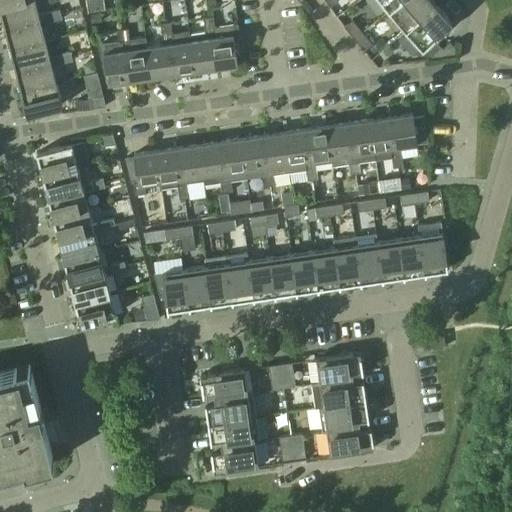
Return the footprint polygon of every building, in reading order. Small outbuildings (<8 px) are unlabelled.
[(26,0),(0,6),(0,9),(5,28),(40,19),(41,24),(51,21),(49,12),(39,15),(34,0),(26,0)] [(379,0),(388,11),(401,0),(379,0)] [(397,22),(405,31),(435,4),(431,0),(401,0),(388,11),(397,22)] [(423,50),(430,57),(441,46),(434,39),(451,22),(442,12),(435,4),(405,31),(413,39),(423,50)] [(49,12),(51,21),(61,19),(62,19),(59,9),(58,9),(49,12)] [(204,28),(214,26),(213,16),(203,17),(204,28)] [(5,28),(10,49),(45,40),(41,24),(40,19),(5,28)] [(344,26),(354,38),(362,32),(352,20),(344,26)] [(160,24),(162,34),(172,33),(170,22),(160,24)] [(211,37),(215,67),(237,64),(236,55),(238,55),(237,43),(234,43),(233,35),(239,34),(237,23),(214,26),(216,36),(211,37)] [(188,31),(194,70),(215,67),(211,37),(216,36),(214,26),(204,28),(205,32),(189,34),(189,31),(188,31)] [(117,30),(119,40),(129,39),(127,28),(117,30)] [(168,43),(173,74),(194,70),(188,31),(172,33),(173,43),(168,43)] [(354,38),(364,51),(372,44),(362,32),(354,38)] [(147,47),(151,77),(173,74),(168,43),(173,43),(172,33),(162,34),(163,44),(147,47)] [(125,50),(130,80),(151,77),(147,47),(145,36),(129,39),(130,49),(125,50)] [(101,42),(108,83),(130,80),(125,50),(130,49),(129,39),(119,40),(101,42)] [(10,49),(15,70),(50,61),(52,66),(62,63),(59,54),(49,56),(45,40),(10,49)] [(59,54),(62,63),(71,61),(73,61),(70,51),(69,51),(59,54)] [(15,70),(21,91),(56,82),(52,66),(50,61),(15,70)] [(21,91),(27,114),(62,105),(56,82),(21,91)] [(91,98),(92,108),(105,106),(103,96),(91,98)] [(413,113),(391,116),(395,146),(390,147),(391,157),(401,156),(400,145),(417,143),(428,141),(424,115),(413,117),(413,113)] [(391,116),(369,119),(375,159),(391,157),(390,147),(395,146),(391,116)] [(369,119),(348,122),(352,152),(347,153),(348,163),(359,162),(359,161),(375,159),(369,119)] [(348,122),(326,125),(332,165),(348,163),(347,153),(352,152),(348,122)] [(326,125),(305,129),(309,159),(304,159),(306,169),(306,170),(316,168),(315,164),(331,162),(332,165),(326,125)] [(305,129),(284,132),(290,172),(306,169),(304,159),(309,159),(305,129)] [(284,132),(262,135),(267,165),(262,166),(263,176),(273,174),(290,172),(284,132)] [(100,135),(102,146),(115,144),(112,134),(100,135)] [(262,135),(241,138),(247,178),(263,176),(262,166),(267,165),(262,135)] [(241,138),(220,141),(224,171),(219,172),(220,182),(230,181),(230,180),(247,178),(241,138)] [(72,144),(37,152),(42,175),(84,165),(89,163),(83,141),(72,144)] [(220,141),(198,144),(204,184),(220,182),(219,172),(224,171),(220,141)] [(177,186),(177,188),(188,187),(187,183),(203,181),(203,184),(204,184),(198,144),(177,147),(181,177),(176,178),(177,186)] [(161,188),(177,186),(176,178),(181,177),(177,147),(155,150),(160,181),(161,188)] [(144,183),(160,181),(155,150),(133,154),(138,183),(133,183),(135,195),(145,193),(144,183)] [(401,156),(391,157),(393,167),(403,166),(401,156)] [(359,162),(348,163),(350,174),(360,172),(359,162)] [(84,165),(42,175),(48,196),(83,187),(84,192),(94,189),(92,180),(88,181),(84,165)] [(316,168),(306,170),(307,180),(317,178),(316,168)] [(273,174),(263,176),(264,186),(275,185),(273,174)] [(101,178),(92,180),(94,189),(104,187),(105,187),(102,177),(101,177),(101,178)] [(230,181),(220,182),(222,192),(232,191),(230,181)] [(83,187),(48,196),(53,217),(88,208),(84,192),(83,187)] [(177,188),(179,199),(189,197),(188,187),(177,188)] [(414,193),(415,203),(429,201),(427,191),(414,193)] [(400,195),(401,205),(415,203),(414,193),(400,195)] [(371,199),(372,209),(386,207),(385,197),(371,199)] [(357,201),(359,211),(372,209),(371,199),(357,201)] [(328,205),(330,215),(343,213),(342,203),(328,205)] [(284,206),(286,216),(299,214),(298,204),(284,206)] [(315,207),(316,217),(330,215),(328,205),(315,207)] [(88,208),(53,217),(58,238),(93,229),(95,234),(105,231),(102,222),(92,224),(88,208)] [(263,215),(265,225),(279,223),(277,213),(263,215)] [(250,217),(251,227),(265,225),(263,215),(250,217)] [(112,219),(102,222),(105,231),(114,229),(116,229),(113,219),(112,219)] [(221,221),(222,231),(236,229),(234,219),(221,221)] [(207,223),(209,233),(222,231),(221,221),(207,223)] [(419,234),(420,234),(425,274),(426,274),(426,272),(448,269),(441,221),(417,225),(419,234)] [(178,227),(179,237),(193,235),(192,225),(178,227)] [(164,229),(166,239),(179,237),(178,227),(164,229)] [(93,229),(58,238),(64,259),(99,250),(95,234),(93,229)] [(376,233),(354,236),(361,283),(362,283),(361,281),(382,278),(382,280),(383,280),(377,241),(376,233)] [(420,234),(419,234),(398,237),(404,277),(405,277),(404,275),(424,272),(425,274),(420,234)] [(333,239),(334,247),(340,286),(340,284),(360,281),(361,283),(354,236),(333,239)] [(398,237),(377,241),(383,280),(383,278),(403,275),(403,277),(404,277),(398,237)] [(334,247),(312,250),(318,290),(319,289),(319,287),(339,284),(339,287),(340,286),(334,247)] [(99,250),(64,259),(69,280),(104,271),(105,276),(115,273),(113,264),(107,265),(103,249),(99,250)] [(312,250),(291,253),(296,293),(297,293),(297,291),(317,288),(317,290),(318,290),(312,250)] [(291,253),(269,256),(275,296),(276,296),(275,294),(296,291),(296,293),(291,253)] [(204,258),(205,266),(211,305),(212,305),(211,303),(231,300),(232,302),(227,263),(225,255),(204,258)] [(248,259),(253,297),(254,299),(254,297),(274,294),(274,296),(275,296),(269,256),(248,259)] [(248,259),(227,263),(232,302),(233,302),(233,300),(253,297),(248,259)] [(123,261),(113,264),(115,273),(125,271),(126,271),(124,261),(122,261),(123,261)] [(184,269),(189,308),(190,308),(190,306),(210,303),(210,305),(211,305),(205,266),(184,269)] [(165,298),(167,312),(169,311),(169,309),(189,306),(189,308),(184,269),(161,272),(155,273),(154,272),(153,272),(160,299),(165,298)] [(104,271),(69,280),(75,301),(109,292),(105,276),(104,271)] [(109,292),(75,301),(80,324),(115,315),(109,292)] [(141,297),(147,321),(159,319),(153,294),(141,297)] [(431,337),(433,348),(445,347),(443,335),(431,337)] [(352,352),(314,358),(314,359),(316,358),(319,382),(339,380),(338,374),(363,370),(361,357),(360,357),(360,352),(352,353),(352,352)] [(280,363),(283,388),(295,386),(291,362),(292,362),(292,361),(280,363)] [(268,365),(272,389),(283,388),(280,363),(267,365),(268,365)] [(0,372),(0,475),(54,462),(29,365),(0,372)] [(208,374),(200,375),(201,380),(200,380),(202,394),(227,390),(228,396),(252,392),(252,391),(247,392),(244,369),(246,369),(246,368),(207,373),(208,374)] [(319,382),(311,384),(315,406),(318,406),(318,407),(364,400),(366,400),(363,380),(362,381),(361,381),(360,372),(361,371),(361,372),(363,372),(363,370),(338,374),(339,380),(319,382)] [(227,390),(202,394),(203,395),(204,395),(204,394),(205,394),(207,404),(206,404),(206,403),(205,403),(208,423),(209,423),(255,416),(252,392),(228,396),(227,390)] [(364,400),(318,407),(322,431),(346,427),(347,433),(371,429),(371,428),(370,428),(368,429),(367,419),(368,419),(369,419),(366,400),(364,400)] [(209,423),(208,423),(210,442),(212,442),(214,451),(212,451),(211,451),(211,453),(236,449),(235,443),(259,440),(255,416),(209,423)] [(346,427),(322,431),(326,431),(330,454),(328,454),(328,455),(366,449),(373,448),(373,443),(371,429),(347,433),(346,427)] [(290,435),(294,460),(306,458),(306,457),(305,457),(302,433),(290,435)] [(281,461),(281,462),(294,460),(290,435),(279,437),(282,461),(281,461)] [(236,449),(211,453),(213,466),(214,471),(221,470),(260,465),(260,464),(258,464),(254,441),(259,441),(259,440),(235,443),(236,449)]
